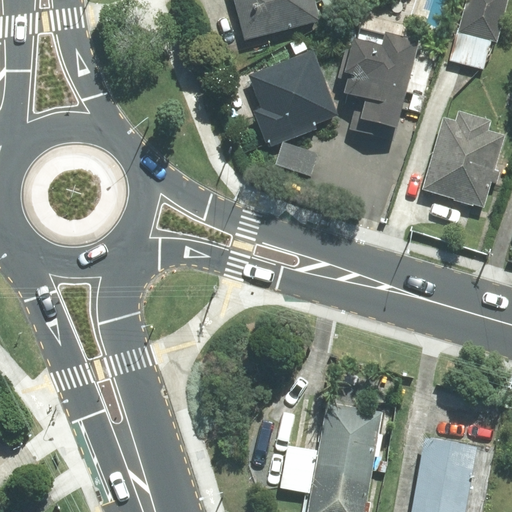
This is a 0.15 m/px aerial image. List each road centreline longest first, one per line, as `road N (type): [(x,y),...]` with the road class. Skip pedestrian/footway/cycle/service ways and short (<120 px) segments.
road 1 (secondary): [(129,511),(17,243)]
road 2 (secondary): [(114,246),(130,361),(173,511)]
road 3 (secondary): [(511,324),(299,261)]
road 4 (secondary): [(125,155),(299,261)]
road 5 (secondary): [(299,261),(118,242)]
road 6 (secondary): [(71,0),(75,37),(120,148)]
road 7 (secondary): [(25,137),(27,0)]
